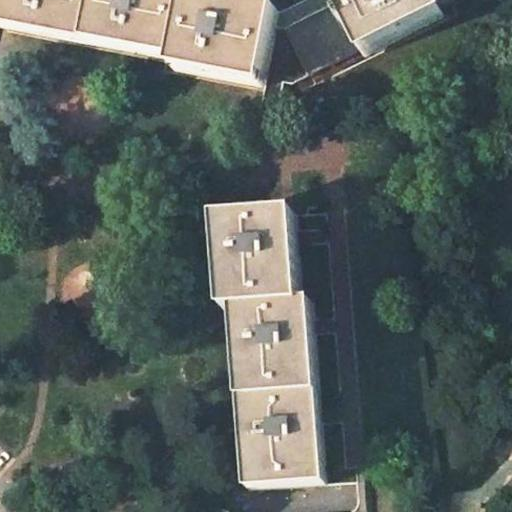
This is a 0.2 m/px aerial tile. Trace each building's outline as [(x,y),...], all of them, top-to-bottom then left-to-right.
[(97,0),(5,0),(1,19),(91,36),(97,0)] [(97,0),(91,36),(179,53),(189,0),(97,0)] [(279,13),(212,0),(189,0),(179,53),(177,63),(267,80),(276,29),(279,13)] [(308,0),(282,13),(279,13),(276,29),(285,30),(309,76),(363,50),(335,0),(308,0)] [(437,0),(335,0),(363,50),(443,9),(438,0),(437,0)] [(297,215),(228,220),(235,311),(245,311),(303,305),(297,215)] [(303,305),(245,311),(252,400),(320,395),(313,304),(303,305)] [(320,395),(252,400),(259,491),(327,485),(320,395)]
